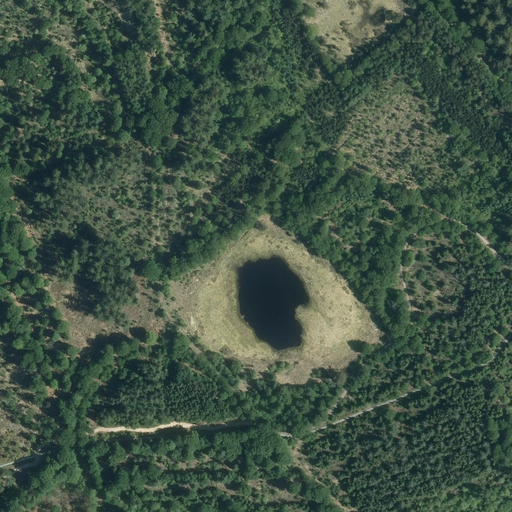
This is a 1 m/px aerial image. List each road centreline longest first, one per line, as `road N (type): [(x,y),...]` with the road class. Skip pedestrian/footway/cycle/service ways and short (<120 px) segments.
road 1 (track): [(511,265),(458,221),(418,229),(401,258),(405,328),(366,361),(316,425),(286,433),(269,428)]
road 2 (track): [(114,0),(140,37),(154,78),(158,275),(170,317),(194,353)]
road 3 (track): [(0,162),(69,155),(108,139),(257,0)]
road 4 (track): [(76,440),(98,430),(259,423)]
road 5 (track): [(194,353),(157,345),(111,360),(86,387),(76,440)]
